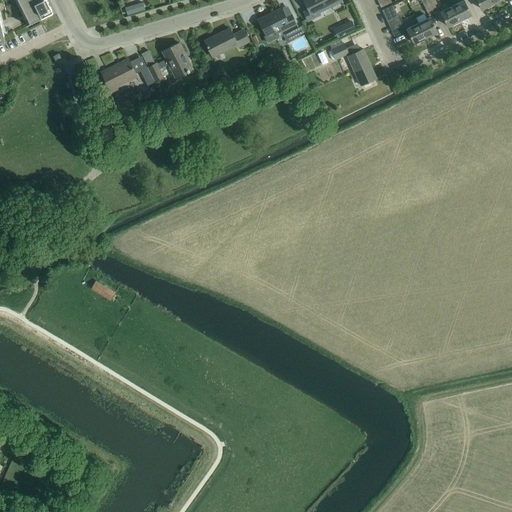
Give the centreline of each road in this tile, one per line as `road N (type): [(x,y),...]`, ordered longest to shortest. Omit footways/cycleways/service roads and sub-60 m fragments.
road 1 (residential): [(59,0),(81,38),(94,44),(245,0)]
road 2 (residential): [(362,0),(390,58),(405,65),(511,17)]
